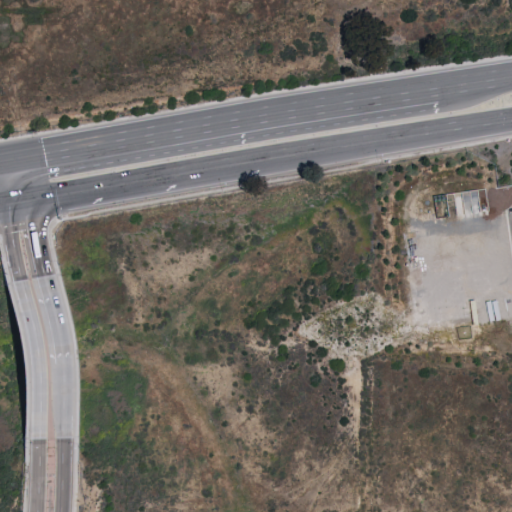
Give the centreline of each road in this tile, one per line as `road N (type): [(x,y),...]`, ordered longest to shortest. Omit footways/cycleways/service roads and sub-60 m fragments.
road 1 (primary): [(434,92),(14,158)]
road 2 (primary): [(261,165),(511,122)]
road 3 (primary): [(76,197),(261,165)]
road 4 (secondary): [(21,278),(39,440)]
